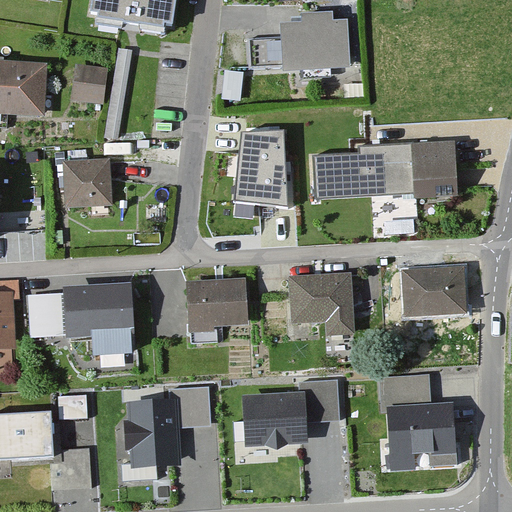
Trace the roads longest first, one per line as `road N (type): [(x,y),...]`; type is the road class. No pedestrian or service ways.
road 1 (residential): [(183,257),(498,250)]
road 2 (residential): [(490,511),(498,250)]
road 3 (residential): [(208,0),(183,257)]
road 4 (residential): [(183,257),(0,268)]
